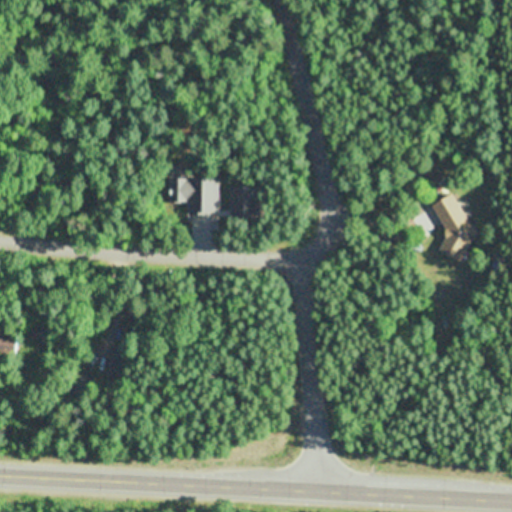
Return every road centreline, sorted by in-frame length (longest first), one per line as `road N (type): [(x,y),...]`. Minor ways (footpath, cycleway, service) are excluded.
road 1 (residential): [(279,0),(334,217),(320,251),(299,259),(0,242)]
road 2 (tertiary): [(511,500),(0,474)]
